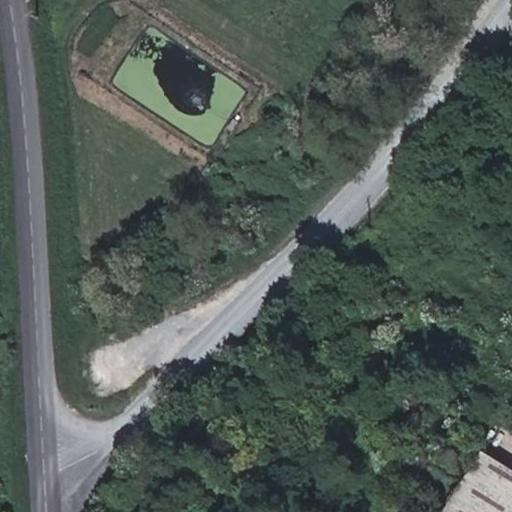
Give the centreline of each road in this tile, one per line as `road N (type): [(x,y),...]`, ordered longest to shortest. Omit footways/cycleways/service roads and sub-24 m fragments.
road 1 (unclassified): [(58,464),(171,401),(511,6)]
road 2 (secondary): [(58,464),(26,0)]
